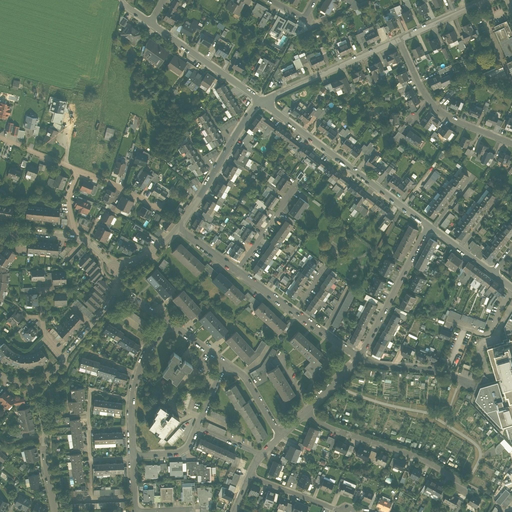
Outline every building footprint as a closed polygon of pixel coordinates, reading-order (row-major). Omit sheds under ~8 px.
[(239,12),(245,2),(241,0),(236,0),(235,3),(230,0),(228,4),(229,5),(227,8),(234,12),(235,10),(239,12)] [(320,10),(328,15),(333,6),(336,7),(338,2),(335,0),(325,0),(323,5),(322,5),(320,10)] [(359,8),(368,4),(366,1),(366,0),(359,3),(354,0),(351,4),(349,7),(355,10),(359,8)] [(406,4),(408,9),(412,7),(408,0),(403,0),(405,4),(406,4)] [(258,24),(263,27),(271,14),(266,11),(268,9),(257,3),(254,7),(256,8),(253,14),(254,14),(255,13),(262,17),(262,18),(258,24)] [(417,7),(421,15),(427,12),(428,11),(425,3),(424,3),(417,7)] [(397,15),(401,13),(402,13),(401,10),(399,5),(394,7),(394,9),(397,15)] [(409,10),(407,11),(402,13),(401,13),(405,22),(413,18),(409,10)] [(177,17),(173,14),(168,11),(163,19),(167,21),(168,20),(173,24),(177,17)] [(119,23),(123,26),(126,23),(128,20),(121,15),(119,23)] [(320,17),(323,25),(328,22),(325,15),(320,17)] [(384,17),(389,29),(397,25),(393,17),(389,19),(388,15),(384,17)] [(287,21),(278,16),(276,20),(270,30),(280,35),(283,30),(280,34),(275,32),(276,31),(272,28),(275,23),(277,20),(279,17),(287,21)] [(280,34),(283,30),(283,29),(284,29),(291,33),(295,24),(288,20),(287,22),(286,22),(284,21),(283,23),(277,20),(275,23),(272,28),(276,31),(275,32),(280,34)] [(495,31),(500,43),(510,39),(508,34),(511,32),(507,21),(494,27),(496,31),(495,31)] [(185,33),(190,36),(193,31),(194,32),(195,30),(198,25),(194,22),(192,25),(187,22),(186,24),(184,23),(180,31),(184,33),(185,33)] [(291,33),(295,35),(305,31),(303,27),(296,23),(296,24),(295,24),(291,33)] [(463,27),(466,33),(466,35),(470,33),(474,32),(473,31),(470,23),(463,27)] [(125,37),(135,44),(143,34),(128,24),(125,28),(121,34),(122,34),(123,33),(126,35),(125,37)] [(374,31),(370,33),(374,41),(379,39),(375,29),(374,30),(374,31)] [(280,35),(270,30),(268,34),(278,39),(280,35)] [(454,31),(446,35),(448,39),(450,44),(458,40),(454,31)] [(508,55),(511,61),(511,60),(511,43),(511,42),(511,31),(511,32),(508,34),(510,39),(500,43),(506,56),(508,55)] [(368,44),(374,41),(370,33),(366,35),(365,33),(364,34),(363,32),(358,34),(362,42),(365,40),(364,40),(366,39),(366,40),(368,44)] [(204,46),(209,48),(214,40),(205,35),(202,40),(201,43),(205,45),(204,46)] [(429,42),(434,51),(441,47),(437,38),(429,42)] [(147,57),(159,66),(166,56),(167,55),(165,53),(167,51),(166,50),(162,47),(161,49),(154,45),(155,43),(150,39),(147,43),(144,53),(148,56),(147,57)] [(457,45),(460,51),(466,49),(462,40),(459,42),(459,44),(457,45)] [(347,43),(342,45),(346,54),(352,51),(348,42),(348,41),(346,42),(347,43)] [(230,50),(225,47),(221,45),(220,44),(220,45),(216,52),(219,55),(220,54),(226,57),(230,50)] [(341,56),(346,54),(342,45),(338,47),(338,46),(335,47),(336,51),(338,50),(341,56)] [(416,58),(420,57),(421,60),(426,58),(425,55),(423,51),(422,52),(421,50),(419,46),(416,48),(415,47),(413,49),(412,50),(416,58)] [(396,52),(388,55),(392,64),(400,60),(396,52)] [(308,61),(310,60),(309,60),(315,57),(314,55),(313,53),(306,56),(308,61)] [(172,67),(180,72),(183,69),(184,67),(186,64),(185,63),(174,55),(167,65),(171,68),(172,67)] [(305,55),(299,58),(302,64),(308,61),(306,56),(305,55)] [(321,55),(315,57),(319,66),(325,63),(321,55)] [(255,67),(258,68),(263,57),(261,56),(260,57),(259,59),(256,63),(257,64),(255,67)] [(265,59),(263,57),(258,68),(256,70),(261,73),(262,70),(268,60),(265,59)] [(313,69),(319,66),(315,57),(309,60),(310,60),(312,67),(313,69)] [(303,66),(302,64),(299,58),(296,60),(293,61),(296,69),(303,66)] [(238,70),(242,73),(245,66),(236,60),(232,66),(238,70)] [(266,73),(268,70),(272,62),(268,60),(262,70),(266,73)] [(380,62),(373,65),(376,73),(383,70),(380,62)] [(199,69),(192,65),(189,70),(188,70),(192,73),(193,71),(196,73),(197,72),(199,69)] [(385,74),(383,70),(376,73),(373,65),(369,66),(372,75),(374,79),(385,75),(385,74)] [(494,80),(496,84),(508,79),(502,65),(486,72),(482,74),(484,79),(488,77),(490,82),(494,80)] [(294,67),(288,70),(292,78),(297,76),(294,67)] [(286,81),(292,78),(288,70),(282,72),(284,76),(286,81)] [(198,85),(206,91),(213,81),(215,78),(207,73),(204,77),(203,78),(202,80),(199,78),(200,76),(196,73),(193,71),(192,73),(188,78),(186,82),(196,89),(198,85)] [(361,71),(354,73),(357,81),(365,78),(364,76),(363,76),(361,71)] [(398,76),(401,84),(407,81),(409,80),(405,73),(402,74),(398,76)] [(11,87),(17,89),(20,77),(15,75),(11,87)] [(443,82),(442,83),(442,84),(443,85),(443,86),(453,81),(450,75),(442,79),(443,82)] [(431,85),(433,89),(439,87),(438,86),(442,84),(442,83),(439,76),(429,80),(431,85)] [(341,88),(348,85),(345,77),(344,78),(343,77),(340,78),(341,79),(337,81),(341,88)] [(209,93),(211,90),(213,87),(216,83),(213,81),(206,91),(209,93)] [(338,94),(342,92),(343,92),(341,88),(337,81),(331,84),(330,84),(332,88),(333,87),(334,90),(335,91),(336,90),(338,94)] [(196,89),(186,82),(184,84),(195,91),(196,89)] [(324,87),(330,91),(334,90),(333,87),(332,88),(330,84),(331,84),(330,83),(324,86),(324,87)] [(217,98),(220,96),(228,91),(224,84),(220,86),(215,89),(216,90),(213,91),(217,98)] [(411,90),(408,84),(403,87),(401,87),(405,93),(406,93),(411,90)] [(350,89),(348,85),(341,88),(343,92),(342,92),(342,93),(344,93),(343,92),(350,89)] [(406,93),(410,100),(412,98),(416,96),(412,89),(411,90),(406,93)] [(232,97),(228,91),(220,96),(224,103),(232,97)] [(237,104),(232,97),(224,103),(226,106),(228,110),(237,104)] [(413,100),(412,98),(410,100),(407,101),(411,108),(415,106),(420,102),(417,98),(413,100)] [(0,116),(7,118),(8,114),(9,112),(10,112),(11,110),(9,110),(10,106),(6,105),(7,104),(6,104),(1,102),(1,100),(0,99),(0,116)] [(54,115),(63,117),(65,108),(64,107),(66,103),(53,100),(51,110),(55,112),(54,115)] [(450,107),(458,110),(461,103),(453,100),(450,107)] [(241,111),(237,104),(228,110),(232,116),(241,111)] [(292,112),(299,118),(304,111),(301,109),(301,108),(297,105),(292,112)] [(469,115),(479,119),(482,111),(483,109),(473,105),(469,115)] [(313,115),(317,118),(321,113),(316,109),(315,111),(315,112),(313,115)] [(307,114),(304,111),(299,118),(306,123),(312,116),(308,113),(307,114)] [(429,112),(423,120),(430,126),(433,123),(436,118),(435,117),(433,116),(433,115),(429,112)] [(198,117),(201,123),(209,119),(205,113),(198,117)] [(254,121),(260,125),(262,122),(265,119),(259,114),(254,121)] [(387,120),(387,124),(399,124),(399,114),(391,114),(391,116),(390,116),(390,120),(387,120)] [(63,117),(54,115),(52,122),(61,124),(63,117)] [(491,124),(495,126),(496,125),(498,120),(498,118),(490,115),(488,120),(488,121),(491,122),(490,124),(491,124)] [(34,129),(36,130),(37,126),(38,119),(26,116),(24,127),(34,129)] [(433,123),(438,127),(441,122),(436,118),(433,123)] [(212,124),(209,119),(201,123),(205,129),(212,124)] [(428,129),(430,126),(423,120),(420,123),(428,129)] [(258,128),(260,125),(254,121),(246,131),(248,133),(252,136),(258,128)] [(317,128),(325,134),(329,127),(326,125),(327,124),(323,121),(317,128)] [(216,130),(212,124),(205,129),(208,135),(216,130)] [(45,139),(53,142),(59,129),(52,126),(52,129),(49,128),(45,139)] [(278,126),(277,128),(274,131),(274,132),(277,134),(280,137),(284,131),(278,126)] [(439,132),(447,138),(453,131),(446,126),(442,130),(441,129),(439,132)] [(114,129),(107,127),(104,139),(111,141),(114,129)] [(333,129),(329,127),(325,134),(332,139),(337,132),(333,129)] [(347,129),(345,131),(342,136),(345,138),(350,131),(347,129)] [(208,135),(212,140),(220,136),(216,130),(208,135)] [(291,136),(284,131),(280,137),(281,138),(287,142),(288,141),(290,138),(291,136)] [(393,138),(396,140),(401,133),(399,131),(395,136),(393,138)] [(405,137),(413,143),(415,140),(415,141),(418,137),(410,131),(405,137)] [(242,141),(244,142),(251,148),(253,146),(249,142),(252,137),(247,134),(242,141)] [(353,144),(356,140),(350,135),(347,139),(353,144)] [(223,142),(220,136),(212,140),(216,146),(223,142)] [(413,143),(417,146),(422,139),(418,137),(415,141),(415,140),(413,143)] [(460,145),(466,148),(470,139),(463,137),(461,142),(460,144),(460,145)] [(341,146),(349,151),(353,145),(350,142),(351,142),(347,139),(341,146)] [(188,141),(181,146),(180,147),(180,148),(178,149),(181,154),(184,152),(192,147),(190,145),(191,145),(188,141)] [(252,149),(251,148),(244,142),(241,147),(247,151),(250,153),(252,149)] [(481,162),(486,164),(489,161),(490,158),(492,153),(493,153),(489,151),(489,152),(487,151),(488,147),(480,144),(477,152),(479,153),(477,159),(481,160),(481,162)] [(357,147),(353,145),(349,151),(356,157),(361,150),(357,147)] [(239,146),(236,151),(244,156),(247,151),(241,147),(239,146)] [(184,152),(188,158),(196,153),(192,147),(184,152)] [(298,153),(304,158),(309,151),(303,147),(302,147),(300,150),(298,153)] [(241,161),(242,160),(244,156),(236,151),(233,157),(237,159),(241,161)] [(311,162),(313,160),(315,157),(315,156),(309,151),(304,158),(311,162)] [(498,161),(506,163),(507,160),(509,160),(510,156),(502,152),(498,161)] [(141,164),(144,165),(145,165),(148,157),(142,154),(137,153),(134,162),(138,163),(140,164),(141,164)] [(188,158),(191,164),(199,159),(196,153),(188,158)] [(365,164),(373,169),(378,163),(374,160),(377,156),(373,153),(365,164)] [(199,159),(191,164),(195,169),(203,164),(199,159)] [(237,159),(235,162),(239,165),(244,168),(247,163),(242,160),(241,161),(237,159)] [(121,175),(122,175),(123,172),(125,165),(125,164),(120,163),(117,162),(114,172),(121,175)] [(381,165),(378,163),(373,169),(380,175),(385,167),(381,164),(381,165)] [(206,170),(203,164),(195,169),(196,170),(199,175),(206,170)] [(229,164),(226,169),(234,174),(237,168),(233,166),(229,164)] [(26,174),(31,176),(35,177),(36,177),(38,170),(39,169),(38,169),(29,165),(26,174)] [(324,172),(330,176),(335,170),(328,166),(326,169),(324,172)] [(17,180),(18,180),(21,171),(20,171),(11,168),(11,167),(10,167),(7,177),(8,176),(17,180)] [(231,179),(234,174),(226,169),(223,174),(231,179)] [(138,181),(144,172),(141,170),(135,179),(136,180),(138,181)] [(337,181),(339,179),(341,176),(341,175),(335,170),(330,176),(337,181)] [(435,171),(430,177),(435,181),(440,175),(435,171)] [(461,171),(457,177),(464,183),(468,176),(461,171)] [(138,185),(144,189),(148,182),(149,182),(151,180),(152,177),(144,172),(138,181),(136,180),(136,181),(134,185),(137,187),(138,185)] [(151,180),(155,182),(157,177),(158,178),(159,175),(155,173),(152,177),(151,180)] [(58,187),(62,188),(67,178),(64,177),(64,176),(58,174),(56,181),(53,186),(54,187),(58,188),(58,187)] [(275,179),(271,176),(267,181),(269,182),(276,187),(279,182),(275,179)] [(403,195),(408,187),(404,184),(403,185),(400,183),(397,180),(398,179),(393,176),(388,184),(395,189),(403,195)] [(282,178),(279,182),(287,187),(290,182),(285,179),(283,177),(282,178)] [(405,182),(404,184),(408,187),(409,185),(411,186),(410,186),(414,182),(407,177),(404,182),(405,182)] [(431,187),(435,181),(430,177),(426,184),(431,187)] [(459,189),(464,183),(457,177),(452,184),(457,187),(459,189)] [(81,189),(90,193),(93,185),(84,181),(81,189)] [(224,192),(226,187),(227,186),(219,181),(215,187),(216,187),(224,192)] [(276,187),(269,182),(267,186),(268,186),(276,192),(278,189),(276,187)] [(283,192),(287,187),(279,182),(276,187),(278,189),(283,192)] [(452,194),(457,187),(452,184),(450,182),(445,188),(452,194)] [(348,190),(354,194),(359,188),(352,183),(352,184),(350,187),(348,190)] [(331,191),(335,195),(341,188),(336,184),(331,191)] [(153,194),(157,197),(162,189),(156,186),(151,193),(153,194)] [(276,192),(268,186),(265,190),(271,194),(274,195),(276,192)] [(193,191),(191,187),(188,192),(184,197),(187,199),(193,191)] [(223,192),(224,192),(216,187),(212,192),(220,197),(223,192)] [(469,187),(465,193),(469,197),(474,190),(469,187)] [(342,188),(341,188),(335,195),(339,197),(343,192),(344,190),(342,188)] [(364,200),(365,199),(362,197),(365,193),(359,188),(354,194),(357,197),(353,202),(354,203),(357,205),(359,206),(360,204),(364,199),(364,200)] [(448,200),(452,194),(445,188),(441,195),(448,200)] [(103,199),(111,202),(115,193),(108,189),(103,199)] [(168,193),(162,189),(157,197),(163,201),(166,195),(168,193)] [(489,192),(484,198),(491,203),(496,197),(489,192)] [(270,195),(267,199),(275,204),(279,199),(274,195),(271,194),(270,195)] [(443,206),(448,200),(441,195),(436,201),(443,206)] [(128,213),(130,209),(133,202),(122,197),(117,208),(122,210),(122,209),(128,212),(128,213)] [(289,213),(297,218),(307,203),(300,198),(289,213)] [(376,209),(379,211),(384,205),(378,200),(376,202),(371,198),(369,201),(374,205),(373,206),(376,209)] [(487,210),(491,203),(484,198),(480,204),(485,208),(487,210)] [(83,211),(87,213),(89,209),(90,209),(90,207),(90,206),(90,205),(85,203),(78,200),(77,199),(76,203),(77,204),(76,208),(79,209),(79,211),(82,212),(83,211)] [(208,199),(205,204),(213,209),(216,204),(208,199)] [(257,203),(257,204),(264,209),(266,206),(264,204),(265,203),(262,201),(261,202),(257,199),(255,202),(257,203)] [(271,209),(275,204),(267,199),(265,203),(264,204),(266,206),(271,209)] [(439,212),(443,206),(436,201),(432,207),(439,212)] [(174,212),(181,216),(188,206),(185,203),(181,208),(178,206),(174,212)] [(480,214),(485,208),(480,204),(478,203),(473,209),(480,214)] [(210,214),(213,209),(205,204),(202,210),(204,211),(206,212),(209,214),(210,214)] [(264,209),(257,204),(254,207),(259,211),(259,210),(262,212),(264,209)] [(359,213),(363,207),(360,204),(359,206),(357,205),(354,209),(351,207),(349,210),(352,212),(350,214),(353,216),(357,211),(359,213)] [(379,211),(386,216),(388,212),(390,209),(384,205),(379,211)] [(12,208),(2,206),(0,213),(0,217),(7,218),(7,219),(7,215),(10,216),(12,208)] [(31,220),(34,220),(35,209),(34,209),(34,207),(27,206),(26,218),(31,219),(31,220)] [(36,209),(35,209),(34,220),(37,220),(37,219),(42,220),(43,208),(36,207),(36,209)] [(140,215),(147,219),(151,212),(142,207),(140,212),(138,211),(137,214),(140,216),(140,215)] [(368,211),(363,207),(359,213),(364,216),(368,211)] [(434,218),(439,212),(432,207),(427,213),(434,218)] [(50,209),(43,208),(42,220),(48,220),(48,221),(50,221),(51,210),(50,210),(50,209)] [(52,210),(51,210),(50,221),(53,222),(53,221),(59,221),(59,218),(60,212),(60,209),(53,209),(52,210)] [(476,220),(480,214),(473,209),(468,215),(476,220)] [(259,211),(256,215),(263,221),(267,216),(262,212),(259,210),(259,211)] [(108,223),(109,224),(113,216),(106,212),(102,220),(103,221),(108,223)] [(209,214),(206,212),(204,215),(212,220),(214,218),(213,217),(209,215),(209,214)] [(394,216),(388,212),(386,216),(384,218),(387,220),(390,222),(394,216)] [(450,213),(446,218),(451,221),(455,217),(450,213)] [(212,220),(204,215),(201,219),(205,221),(206,222),(210,224),(212,220)] [(260,226),(263,221),(256,215),(253,220),(252,220),(252,221),(254,222),(260,226)] [(471,227),(476,220),(468,215),(464,221),(471,227)] [(163,226),(169,231),(174,224),(169,219),(162,216),(160,221),(162,222),(160,224),(163,226)] [(197,216),(194,222),(202,227),(205,221),(201,219),(200,218),(197,216)] [(78,223),(91,228),(94,223),(80,217),(78,223)] [(245,220),(246,221),(250,224),(252,226),(254,222),(252,221),(252,220),(247,217),(245,220)] [(286,221),(292,226),(295,222),(288,217),(286,221)] [(381,229),(383,231),(390,222),(387,220),(384,225),(381,229)] [(446,229),(449,224),(444,220),(441,225),(446,229)] [(286,221),(282,226),(289,231),(292,226),(286,221)] [(466,233),(471,227),(464,221),(459,227),(466,233)] [(199,232),(202,227),(194,222),(191,227),(199,232)] [(206,229),(210,231),(214,225),(210,224),(206,222),(205,223),(209,225),(206,229)] [(139,231),(141,232),(143,229),(135,224),(133,229),(139,231)] [(282,226),(278,232),(285,237),(289,231),(282,226)] [(410,226),(407,232),(415,236),(418,230),(410,226)] [(510,238),(511,234),(511,229),(508,226),(506,228),(503,232),(510,238)] [(105,230),(100,227),(99,228),(97,232),(107,237),(110,233),(110,232),(105,230)] [(154,234),(158,237),(163,231),(159,227),(154,234)] [(247,228),(244,232),(251,238),(255,232),(250,229),(247,227),(247,228)] [(462,239),(466,233),(459,227),(458,230),(455,234),(462,239)] [(479,232),(484,236),(488,232),(482,227),(479,232)] [(142,243),(147,246),(149,242),(148,241),(150,237),(141,232),(139,231),(136,237),(139,238),(138,241),(141,243),(142,243)] [(97,232),(95,236),(95,237),(105,242),(107,237),(97,232)] [(231,236),(234,238),(240,242),(242,239),(240,237),(234,233),(233,232),(231,236)] [(248,243),(251,238),(244,232),(241,236),(240,237),(242,239),(248,243)] [(278,232),(274,237),(281,242),(285,237),(278,232)] [(412,242),(415,236),(407,232),(404,238),(412,242)] [(505,243),(510,238),(503,232),(501,235),(498,238),(505,243)] [(270,242),(271,243),(277,247),(281,242),(274,237),(270,242)] [(409,248),(412,242),(404,238),(400,244),(409,248)] [(430,238),(427,244),(434,248),(437,242),(430,238)] [(500,249),(505,243),(498,238),(493,244),(500,249)] [(119,249),(130,255),(132,251),(134,251),(136,247),(127,243),(123,241),(119,249)] [(71,242),(58,255),(62,259),(75,246),(71,242)] [(483,255),(485,252),(480,248),(479,247),(480,246),(475,242),(471,247),(469,250),(471,251),(479,257),(481,255),(483,256),(484,256),(483,255)] [(271,243),(268,249),(275,253),(278,248),(277,247),(271,243)] [(172,252),(197,275),(203,268),(205,267),(204,267),(199,262),(198,260),(197,260),(187,251),(187,250),(185,249),(180,244),(172,252)] [(236,244),(232,249),(240,254),(243,249),(238,245),(236,244)] [(406,254),(409,248),(400,244),(397,250),(406,254)] [(427,244),(424,250),(431,253),(434,248),(427,244)] [(495,255),(500,249),(493,244),(488,250),(495,255)] [(83,246),(72,257),(77,261),(80,258),(82,260),(87,255),(85,253),(87,250),(83,246)] [(0,272),(9,272),(8,269),(7,268),(8,266),(9,266),(10,264),(9,263),(11,261),(12,261),(14,258),(16,254),(14,253),(14,252),(10,249),(10,250),(7,248),(6,250),(4,252),(5,252),(3,255),(1,254),(0,253),(0,256),(0,257),(0,272)] [(236,259),(240,254),(232,249),(229,254),(236,259)] [(268,249),(264,254),(271,259),(275,253),(268,249)] [(490,261),(495,255),(488,250),(488,249),(485,252),(483,255),(484,256),(490,261)] [(402,261),(406,254),(397,250),(394,256),(402,261)] [(424,250),(422,255),(429,259),(431,253),(424,250)] [(481,260),(481,259),(479,257),(471,251),(470,252),(481,260)] [(451,266),(456,269),(458,266),(462,261),(455,255),(456,255),(452,252),(448,258),(449,259),(445,264),(450,267),(451,266)] [(264,254),(260,259),(267,264),(271,259),(264,254)] [(79,263),(83,267),(91,259),(87,255),(82,260),(79,263)] [(422,255),(419,261),(426,264),(429,259),(422,255)] [(72,266),(77,261),(72,257),(68,262),(72,266)] [(15,259),(14,258),(12,261),(11,261),(9,263),(10,264),(9,266),(8,266),(7,268),(8,269),(9,269),(15,259)] [(83,267),(88,272),(95,264),(96,263),(91,259),(83,267)] [(158,267),(163,270),(168,263),(164,259),(158,267)] [(260,259),(256,264),(263,269),(267,264),(260,259)] [(317,265),(310,260),(307,264),(314,269),(317,265)] [(381,272),(389,277),(396,264),(387,260),(381,272)] [(423,270),(426,264),(419,261),(416,266),(423,270)] [(461,277),(463,279),(473,265),(469,262),(467,264),(463,269),(465,271),(461,277)] [(87,272),(91,276),(97,270),(99,268),(95,264),(88,272),(87,272)] [(203,268),(208,272),(212,268),(207,264),(204,267),(205,267),(203,268)] [(259,275),(263,269),(256,264),(252,270),(256,273),(259,275)] [(314,269),(307,264),(304,269),(311,273),(314,269)] [(470,275),(472,276),(478,269),(473,265),(463,279),(466,281),(470,275)] [(218,274),(212,268),(208,272),(214,278),(218,274)] [(308,277),(311,273),(304,269),(301,273),(308,277)] [(95,287),(96,289),(101,293),(105,290),(104,289),(106,287),(104,284),(105,283),(103,281),(101,282),(99,280),(102,277),(99,274),(100,273),(97,270),(91,276),(90,278),(96,284),(97,285),(95,287)] [(147,278),(156,288),(165,280),(156,270),(147,278)] [(472,285),(473,287),(484,273),(479,270),(473,277),(475,279),(471,285),(472,285)] [(31,271),(32,281),(44,281),(45,281),(44,276),(44,271),(31,271)] [(0,296),(3,299),(4,299),(7,289),(9,282),(9,272),(0,272),(0,296)] [(53,279),(53,285),(58,284),(58,283),(60,283),(61,282),(66,282),(65,272),(53,273),(53,279)] [(212,281),(224,293),(232,284),(227,279),(225,277),(220,272),(218,274),(214,278),(212,281)] [(305,282),(308,277),(301,273),(298,277),(305,282)] [(481,283),(482,284),(488,276),(484,273),(473,287),(476,289),(481,283)] [(329,274),(326,278),(333,283),(336,278),(335,277),(329,274)] [(410,287),(419,292),(426,279),(417,274),(410,287)] [(305,282),(298,277),(295,281),(296,282),(302,286),(305,282)] [(486,287),(481,293),(484,294),(494,281),(489,277),(483,285),(486,287)] [(326,278),(323,282),(330,287),(333,289),(336,285),(333,283),(326,278)] [(371,291),(379,295),(386,282),(378,278),(371,291)] [(174,290),(165,280),(156,288),(165,298),(168,295),(173,291),(174,290)] [(491,291),(493,292),(499,284),(494,281),(484,294),(486,297),(491,291)] [(303,287),(302,286),(296,282),(293,286),(300,291),(303,287)] [(320,287),(321,287),(327,291),(330,287),(323,282),(320,287)] [(237,289),(232,284),(224,293),(237,304),(244,296),(245,295),(244,295),(239,291),(239,290),(238,289),(237,289)] [(504,288),(499,285),(494,293),(496,294),(492,300),(487,308),(491,309),(494,302),(504,288)] [(297,295),(300,291),(293,286),(290,290),(297,295)] [(321,287),(318,292),(325,296),(328,292),(327,291),(321,287)] [(92,293),(93,294),(101,301),(105,297),(101,293),(96,289),(92,293)] [(174,299),(183,308),(192,300),(183,290),(177,296),(174,299)] [(294,299),(297,295),(290,290),(287,295),(294,299)] [(260,304),(254,298),(248,292),(244,295),(245,295),(244,296),(250,302),(256,308),(260,304)] [(318,292),(315,296),(325,302),(326,300),(327,298),(328,298),(325,296),(318,292)] [(400,306),(409,310),(415,297),(407,293),(400,306)] [(27,295),(27,305),(27,306),(32,305),(34,305),(33,304),(37,304),(37,294),(32,294),(27,295)] [(55,303),(55,305),(66,305),(66,294),(61,294),(55,294),(55,299),(54,299),(53,300),(53,302),(55,303)] [(93,294),(89,298),(98,306),(102,302),(101,301),(93,294)] [(370,302),(376,305),(378,300),(366,294),(364,299),(367,300),(370,302)] [(315,296),(312,300),(319,305),(322,307),(325,303),(325,302),(315,296)] [(94,311),(98,306),(89,298),(85,303),(88,306),(94,311)] [(72,303),(90,319),(94,315),(92,313),(86,308),(76,299),(72,303)] [(201,310),(192,300),(183,308),(192,318),(195,316),(199,312),(201,310)] [(309,304),(316,309),(319,305),(312,300),(309,304)] [(254,311),(266,322),(274,314),(262,302),(260,304),(256,308),(254,311)] [(376,305),(370,302),(367,307),(374,311),(377,305),(376,305)] [(306,308),(307,309),(312,313),(313,313),(316,309),(309,304),(306,308)] [(367,307),(364,313),(371,316),(374,311),(367,307)] [(395,310),(393,314),(400,317),(400,318),(404,320),(406,316),(400,313),(395,310)] [(7,320),(14,326),(22,317),(16,311),(7,320)] [(199,320),(217,340),(221,336),(225,332),(227,331),(209,311),(203,316),(199,320)] [(69,320),(78,328),(80,326),(81,327),(83,324),(84,322),(75,313),(71,318),(71,317),(69,320)] [(364,313),(361,318),(368,322),(371,316),(364,313)] [(286,325),(274,314),(266,322),(279,334),(286,326),(286,325)] [(387,325),(394,328),(395,327),(397,325),(397,323),(400,318),(400,317),(393,314),(390,319),(387,325)] [(358,324),(359,324),(365,328),(368,322),(361,318),(358,324)] [(63,326),(72,335),(74,332),(75,333),(77,330),(78,328),(69,320),(65,324),(63,326)] [(30,328),(25,323),(23,321),(19,325),(21,328),(24,330),(26,332),(30,328)] [(103,332),(108,335),(113,327),(109,324),(103,332)] [(359,324),(356,330),(363,334),(366,328),(365,328),(359,324)] [(394,330),(395,329),(394,328),(387,325),(385,331),(391,334),(393,335),(396,331),(394,330)] [(71,336),(72,335),(63,326),(60,330),(59,330),(57,332),(66,341),(69,339),(71,337),(71,336)] [(30,340),(33,342),(37,336),(35,335),(35,334),(35,331),(31,327),(30,328),(26,332),(24,330),(21,334),(23,336),(25,336),(26,336),(26,339),(28,340),(30,340)] [(113,327),(108,335),(113,338),(119,330),(113,327)] [(49,332),(64,346),(68,342),(52,328),(49,332)] [(439,336),(449,340),(452,333),(442,329),(439,336)] [(113,338),(119,341),(123,335),(124,333),(119,330),(113,338)] [(353,336),(360,339),(363,334),(356,330),(353,336)] [(381,336),(387,339),(388,338),(389,338),(391,334),(385,331),(384,330),(381,336)] [(225,341),(243,361),(254,351),(253,351),(235,331),(229,337),(225,341)] [(289,341),(301,352),(310,342),(298,331),(289,341)] [(118,343),(124,347),(129,339),(123,335),(119,341),(118,343)] [(357,345),(360,339),(353,336),(351,340),(350,341),(357,345)] [(378,341),(384,345),(385,343),(386,343),(388,340),(387,339),(381,336),(378,341)] [(124,347),(130,351),(135,342),(129,339),(124,347)] [(262,340),(255,351),(260,354),(266,344),(262,340)] [(511,340),(507,342),(507,343),(487,349),(495,374),(511,368),(511,340)] [(375,347),(381,350),(382,349),(383,349),(385,345),(384,345),(378,341),(375,347)] [(141,346),(135,342),(130,351),(136,354),(141,346)] [(322,353),(310,342),(301,352),(311,361),(313,363),(317,359),(322,353)] [(0,355),(2,357),(8,349),(9,348),(7,346),(4,343),(0,346),(0,355)] [(379,356),(382,351),(381,350),(375,347),(372,353),(373,353),(379,357),(379,356)] [(402,354),(409,358),(411,354),(410,353),(411,351),(412,351),(406,347),(405,347),(405,348),(402,354)] [(272,348),(269,354),(274,357),(275,355),(277,351),(272,348)] [(11,351),(8,349),(2,357),(2,358),(5,361),(5,362),(7,364),(8,363),(10,364),(15,353),(11,351)] [(38,353),(35,354),(39,364),(44,362),(45,364),(47,362),(47,361),(49,359),(41,350),(38,352),(38,353)] [(248,365),(260,354),(255,351),(254,351),(253,351),(254,351),(243,361),(248,365)] [(424,361),(426,358),(428,354),(427,354),(420,351),(417,358),(424,361)] [(428,351),(427,354),(428,354),(426,358),(434,362),(435,360),(437,360),(438,358),(437,356),(438,354),(433,352),(432,353),(428,352),(429,351),(428,351)] [(171,379),(176,383),(184,371),(186,372),(188,369),(189,370),(192,366),(185,360),(181,365),(177,362),(181,357),(173,352),(170,356),(171,357),(168,362),(169,363),(162,373),(167,376),(168,374),(173,377),(171,379)] [(18,354),(15,353),(10,364),(12,365),(12,366),(15,367),(16,365),(20,365),(21,356),(21,355),(18,355),(18,354)] [(32,355),(28,355),(30,368),(32,367),(33,368),(35,367),(35,366),(39,364),(35,354),(32,355)] [(269,354),(265,359),(270,362),(274,357),(269,354)] [(24,356),(21,356),(20,365),(20,367),(24,367),(25,369),(28,369),(27,368),(30,368),(28,355),(24,356)] [(79,370),(85,372),(88,359),(82,358),(80,367),(79,370)] [(85,372),(91,374),(94,361),(88,359),(85,372)] [(265,359),(262,364),(267,367),(270,362),(265,359)] [(307,370),(312,375),(322,364),(317,359),(313,363),(311,361),(304,368),(307,370)] [(96,375),(97,374),(99,365),(100,363),(94,361),(91,374),(96,375)] [(275,368),(270,362),(267,367),(267,368),(270,371),(275,368)] [(261,367),(253,372),(256,377),(265,371),(267,368),(267,367),(262,364),(261,367)] [(97,374),(102,375),(105,366),(99,365),(97,374)] [(102,375),(108,377),(111,368),(105,366),(102,375)] [(275,385),(276,386),(286,380),(278,366),(275,368),(270,371),(267,373),(268,373),(270,376),(268,376),(269,377),(270,376),(272,379),(271,379),(274,383),(275,385)] [(108,377),(114,379),(116,371),(117,370),(111,368),(108,377)] [(496,379),(511,374),(511,368),(495,374),(496,379)] [(113,381),(119,382),(122,373),(116,371),(114,379),(113,381)] [(128,375),(122,373),(119,382),(125,384),(128,375)] [(511,374),(496,379),(497,380),(503,378),(508,395),(504,396),(506,401),(503,402),(503,401),(495,403),(496,403),(497,409),(511,404),(511,374)] [(295,394),(286,380),(276,386),(284,400),(295,394)] [(499,388),(498,383),(480,388),(476,401),(486,412),(487,412),(497,409),(496,403),(495,403),(503,401),(503,400),(502,397),(500,388),(499,388)] [(238,408),(242,415),(252,409),(247,401),(246,402),(235,384),(229,388),(229,387),(227,388),(228,389),(225,390),(236,409),(238,408)] [(69,403),(70,414),(83,412),(81,400),(85,400),(83,388),(71,390),(72,403),(69,403)] [(0,401),(3,404),(10,396),(4,391),(0,396),(0,401)] [(8,409),(13,403),(15,400),(13,399),(13,397),(12,397),(10,396),(3,404),(4,405),(4,407),(6,407),(8,409)] [(93,410),(100,411),(101,400),(94,399),(93,410)] [(100,411),(107,411),(108,401),(101,400),(100,411)] [(107,411),(114,412),(115,402),(108,401),(107,411)] [(122,403),(115,402),(114,412),(121,413),(122,403)] [(497,409),(503,427),(511,424),(511,404),(497,409)] [(158,432),(162,436),(171,424),(172,425),(174,422),(176,423),(179,419),(171,413),(168,418),(164,415),(167,410),(160,405),(157,409),(158,410),(154,415),(156,416),(149,426),(154,429),(155,427),(159,430),(158,432)] [(20,416),(20,417),(31,414),(29,408),(23,409),(18,410),(19,411),(18,413),(18,415),(20,416)] [(267,435),(252,409),(242,415),(258,440),(260,439),(261,440),(262,439),(262,438),(267,435)] [(487,412),(486,412),(486,413),(500,428),(503,427),(497,409),(487,412)] [(21,422),(21,424),(32,421),(31,414),(20,417),(20,418),(19,419),(20,422),(21,422)] [(70,420),(71,427),(81,426),(80,419),(79,419),(70,420)] [(34,428),(32,421),(21,424),(22,425),(21,426),(22,429),(23,429),(23,431),(34,428)] [(71,427),(72,434),(82,433),(81,426),(71,427)] [(310,426),(307,432),(316,436),(319,430),(310,426)] [(314,442),(316,436),(307,432),(305,438),(314,442)] [(72,434),(72,441),(83,440),(82,433),(72,434)] [(197,447),(203,450),(206,441),(200,438),(200,439),(197,447)] [(311,448),(314,442),(305,438),(302,444),(304,445),(311,448)] [(511,446),(504,439),(500,443),(509,453),(511,449),(511,446)] [(84,447),(83,440),(72,441),(73,448),(82,447),(84,447)] [(342,453),(346,454),(347,450),(350,445),(339,440),(335,448),(343,452),(342,453)] [(203,450),(209,452),(212,444),(206,441),(203,450)] [(209,452),(214,455),(218,446),(213,444),(212,444),(209,452)] [(214,455),(220,457),(224,449),(218,446),(214,455)] [(290,446),(287,451),(297,456),(300,450),(296,448),(290,446)] [(24,450),(26,456),(37,453),(37,452),(36,452),(36,451),(36,450),(36,447),(30,448),(24,450)] [(363,459),(367,461),(368,457),(371,451),(365,449),(360,447),(357,454),(364,457),(363,459)] [(220,457),(226,460),(230,451),(224,449),(220,457)] [(236,454),(230,451),(226,460),(232,462),(233,461),(234,459),(235,456),(236,454)] [(295,462),(297,456),(287,451),(285,458),(288,459),(295,462)] [(37,455),(37,453),(26,456),(27,461),(28,462),(38,459),(38,456),(37,456),(37,455)] [(70,455),(71,462),(81,460),(80,453),(70,455)] [(389,456),(383,454),(383,455),(380,454),(376,462),(380,464),(380,462),(385,465),(386,464),(389,456)] [(394,466),(393,469),(398,471),(399,469),(403,470),(406,462),(405,462),(402,461),(402,460),(397,458),(397,459),(394,466)] [(71,462),(72,469),(82,467),(81,460),(71,462)] [(274,461),(271,467),(280,470),(282,464),(274,461)] [(170,462),(170,475),(176,475),(176,473),(182,473),(182,462),(170,462)] [(201,475),(201,482),(211,481),(210,468),(207,468),(202,468),(202,465),(202,464),(198,464),(196,464),(196,462),(193,462),(193,467),(190,467),(190,469),(190,475),(197,475),(201,475)] [(157,472),(157,469),(157,465),(145,465),(145,478),(151,477),(151,476),(157,476),(157,472)] [(72,469),(73,475),(83,474),(82,467),(72,469)] [(277,476),(280,470),(271,467),(269,473),(277,476)] [(414,478),(418,480),(421,475),(422,472),(418,470),(414,468),(411,475),(414,477),(414,478)] [(230,484),(235,487),(240,476),(234,473),(230,484)] [(28,476),(31,489),(42,487),(39,474),(28,476)] [(83,474),(73,475),(74,483),(84,481),(83,474)] [(298,485),(307,489),(309,483),(311,480),(302,476),(298,485)] [(321,489),(331,492),(334,484),(329,481),(323,479),(322,484),(322,485),(321,489)] [(444,487),(438,483),(431,479),(430,481),(427,486),(425,490),(426,490),(432,493),(438,497),(439,498),(441,494),(444,488),(444,487)] [(344,480),(341,488),(342,488),(344,484),(355,488),(356,485),(344,480)] [(230,492),(233,493),(234,491),(236,487),(235,487),(230,484),(228,489),(229,490),(228,492),(230,493),(230,492)] [(344,494),(352,497),(355,488),(344,484),(342,488),(341,493),(344,494)] [(253,494),(257,495),(260,488),(253,485),(249,493),(253,494)] [(182,487),(183,501),(192,501),(192,491),(191,486),(182,487)] [(161,502),(173,501),(173,487),(160,487),(161,495),(161,502)] [(200,495),(200,505),(206,504),(208,504),(208,494),(211,494),(211,487),(197,488),(198,495),(200,495)] [(228,489),(226,488),(225,488),(222,497),(231,500),(232,500),(233,497),(232,497),(234,493),(233,493),(230,492),(230,493),(228,492),(229,490),(228,489)] [(144,501),(149,500),(154,500),(154,496),(154,489),(143,490),(144,501)] [(500,505),(510,493),(506,489),(496,501),(500,505)] [(271,492),(268,491),(264,504),(271,506),(273,501),(275,493),(271,491),(271,492)] [(363,500),(371,503),(374,494),(367,491),(363,500)] [(450,505),(454,507),(456,504),(458,499),(459,498),(449,492),(444,501),(450,504),(450,505)] [(500,505),(505,509),(511,500),(511,495),(510,494),(500,505)] [(19,508),(22,510),(23,509),(25,510),(27,507),(27,506),(29,506),(28,504),(30,500),(29,501),(26,499),(26,498),(20,495),(15,505),(18,506),(18,507),(19,508)] [(468,503),(476,508),(481,500),(473,495),(468,503)] [(278,508),(284,510),(286,505),(286,503),(287,498),(281,496),(280,500),(281,500),(279,505),(278,508)] [(383,508),(389,510),(392,503),(389,502),(381,499),(378,506),(383,508)] [(305,511),(307,506),(296,502),(295,505),(293,511),(295,511),(305,511)] [(46,511),(48,509),(36,503),(31,511),(46,511)]
